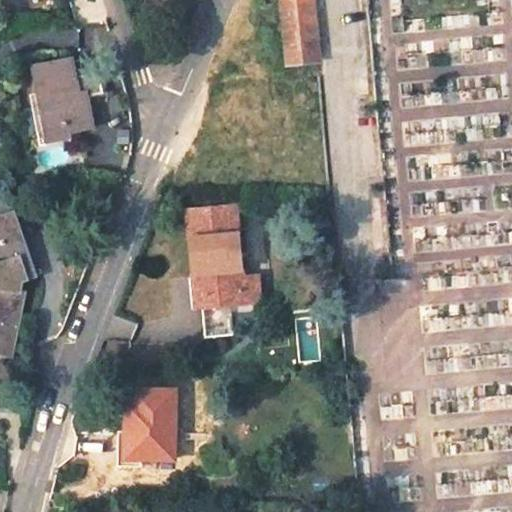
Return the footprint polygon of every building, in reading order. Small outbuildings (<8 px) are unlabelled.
[(281,0),(289,54),(295,53),(295,48),(317,45),(313,0),(281,0)] [(73,54),(32,63),(47,135),(95,125),(91,105),(85,106),(73,54)] [(236,204),(190,207),(197,292),(228,291),(243,290),(242,276),(236,204)] [(27,276),(6,217),(0,219),(0,350),(11,352),(24,287),(19,286),(20,277),(27,276)] [(242,276),(243,290),(244,300),(262,299),(260,274),(242,276)] [(198,303),(229,302),(228,291),(197,292),(198,303)] [(175,384),(135,383),(134,396),(127,396),(125,426),(118,426),(117,451),(172,453),(175,384)]
